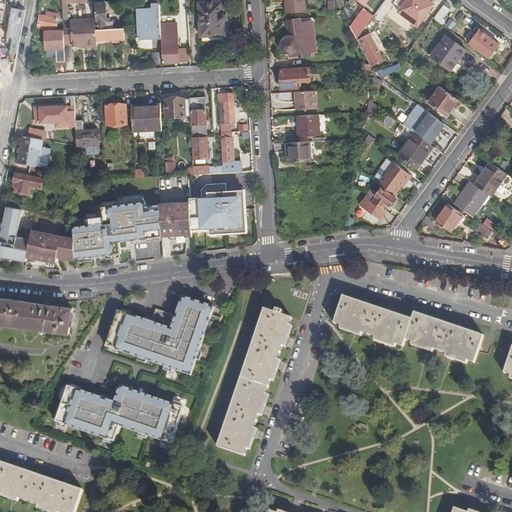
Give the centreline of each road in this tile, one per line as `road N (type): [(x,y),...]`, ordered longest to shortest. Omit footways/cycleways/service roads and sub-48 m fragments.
road 1 (residential): [(327,272),(263,471),(275,486),(346,511)]
road 2 (residential): [(0,278),(83,285),(268,257)]
road 3 (residential): [(10,86),(259,75)]
road 4 (residential): [(511,78),(391,246)]
road 5 (residential): [(511,319),(327,272)]
road 6 (residential): [(268,257),(259,75)]
road 7 (residential): [(391,246),(511,265)]
